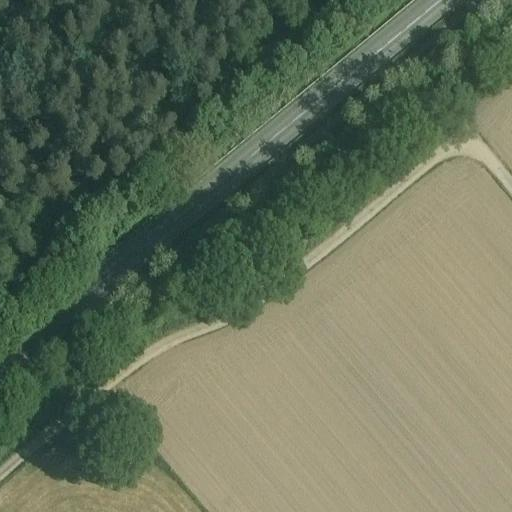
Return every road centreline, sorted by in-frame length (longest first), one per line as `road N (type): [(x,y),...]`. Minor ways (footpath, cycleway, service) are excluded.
road 1 (track): [(0,472),(141,357),(294,274),(443,147),(470,142),(511,179)]
road 2 (tertiary): [(0,372),(452,0)]
